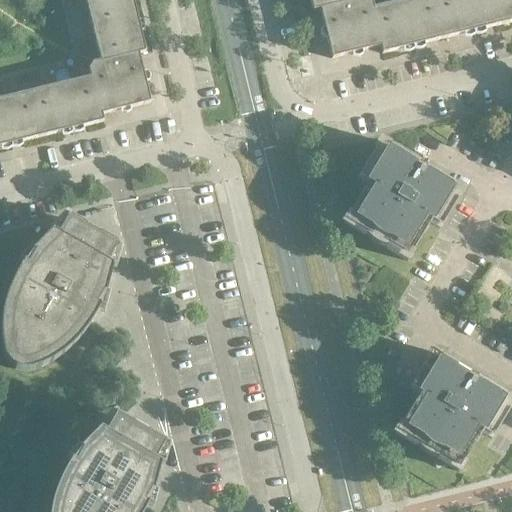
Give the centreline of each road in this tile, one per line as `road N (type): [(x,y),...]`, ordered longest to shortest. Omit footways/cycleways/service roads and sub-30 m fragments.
road 1 (unclassified): [(310,511),(226,164),(207,144),(192,148)]
road 2 (unclassified): [(266,0),(294,120),(511,68)]
road 3 (unclassified): [(0,198),(192,148)]
road 4 (unclassified): [(192,148),(160,0)]
